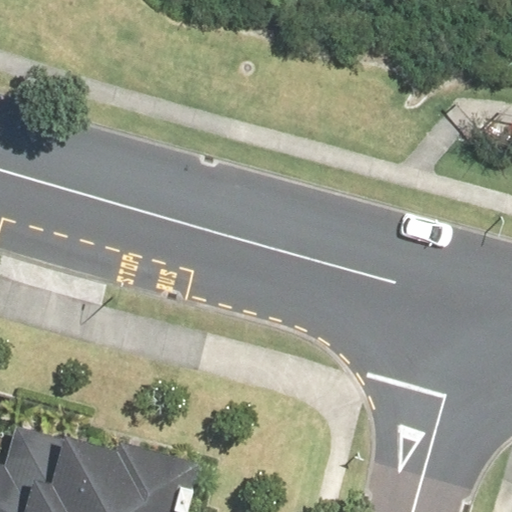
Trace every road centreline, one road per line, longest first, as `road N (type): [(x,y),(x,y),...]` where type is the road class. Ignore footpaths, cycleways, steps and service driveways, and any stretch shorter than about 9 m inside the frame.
road 1 (tertiary): [(475,313),(0,164)]
road 2 (residential): [(419,511),(475,313)]
